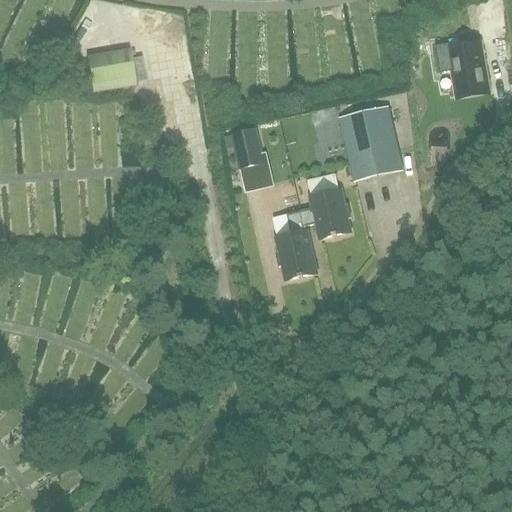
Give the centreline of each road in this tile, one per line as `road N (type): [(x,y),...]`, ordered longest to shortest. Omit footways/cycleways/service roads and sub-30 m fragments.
road 1 (unclassified): [(183,511),(511,112)]
road 2 (unknown): [(259,511),(284,451),(373,379),(467,246),(511,221)]
